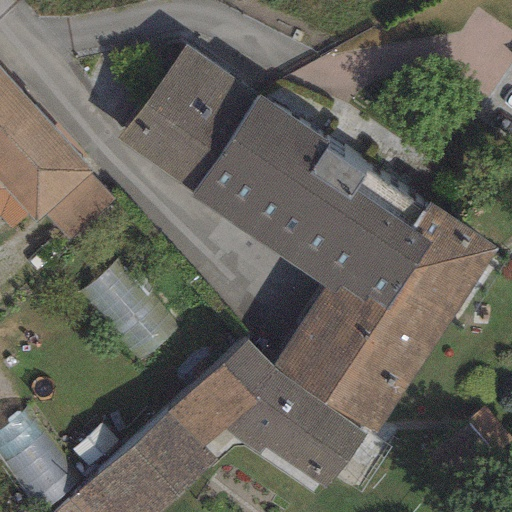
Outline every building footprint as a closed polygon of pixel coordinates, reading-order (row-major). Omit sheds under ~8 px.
[(114,138),(191,193),(256,98),(184,45),(114,138)] [(0,185),(28,214),(35,222),(42,215),(87,175),(89,173),(0,71),(0,185)] [(422,210),(256,98),(191,193),(188,198),(322,288),(331,294),(337,286),(363,304),(366,299),(384,311),(430,243),(409,229),(422,210)] [(112,202),(87,175),(42,215),(68,242),(112,202)] [(0,185),(0,220),(8,229),(28,214),(0,185)] [(322,288),(271,369),(364,434),(371,440),(494,249),(427,204),(422,210),(409,229),(430,243),(384,311),(366,299),(363,304),(337,286),(331,294),(322,288)] [(322,490),(364,434),(271,369),(244,340),(165,416),(67,501),(77,511),(157,511),(230,447),(245,445),(256,456),(264,449),(322,490)]
